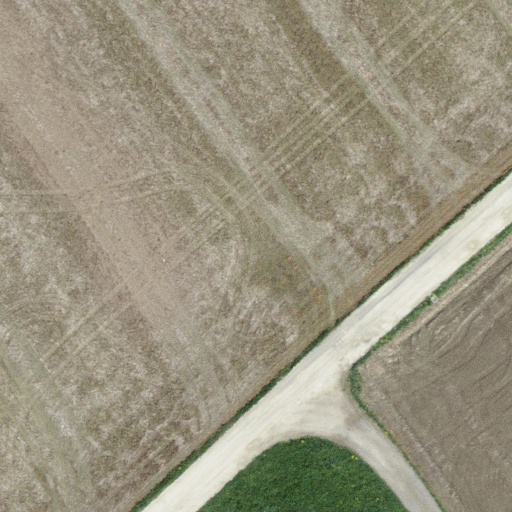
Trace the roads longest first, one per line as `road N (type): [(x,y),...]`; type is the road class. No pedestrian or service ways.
road 1 (track): [(146,511),(511,180)]
road 2 (track): [(300,367),(405,511)]
